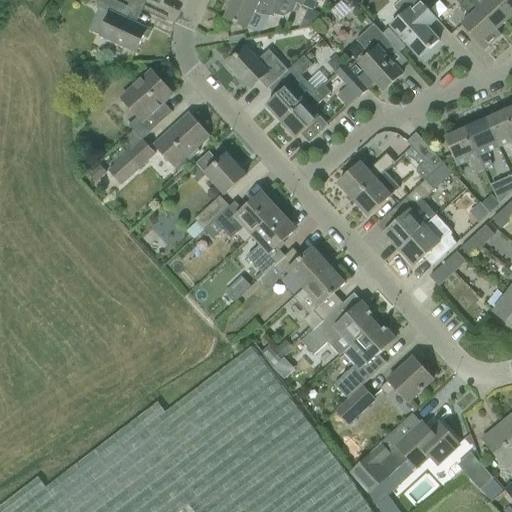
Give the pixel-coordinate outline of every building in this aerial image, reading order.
[(126,21),(131,11),(131,10),(109,0),(100,0),(97,8),(110,14),(98,37),(134,54),(134,55),(135,55),(147,29),(146,29),(146,30),(126,21)] [(233,0),(224,20),(242,29),(246,30),(253,15),(272,19),(273,17),(272,17),(280,0),(233,0)] [(436,21),(423,6),(418,0),(406,0),(395,9),(402,17),(400,19),(401,19),(391,28),(405,44),(419,59),(428,50),(429,51),(439,43),(427,29),(436,21)] [(501,36),(497,32),(467,0),(466,0),(459,7),(470,18),(461,27),(470,37),(484,51),(501,36)] [(467,0),(497,32),(511,17),(511,16),(496,0),(480,0),(481,0),(480,0),(467,0)] [(511,0),(496,0),(511,16),(511,0)] [(307,11),(298,30),(310,27),(321,17),(307,11)] [(394,49),(380,34),(374,26),(356,42),(369,57),(359,66),(370,78),(383,93),(402,75),(385,57),(394,49)] [(259,82),(267,91),(287,71),(268,51),(257,62),(245,49),(242,52),(227,66),(250,90),(259,82)] [(311,67),(302,58),(284,75),(293,84),(311,67)] [(358,99),(368,91),(344,65),(335,74),(358,99)] [(85,66),(76,72),(83,82),(92,76),(85,66)] [(360,73),(355,67),(351,71),(356,77),(360,73)] [(156,110),(172,96),(151,73),(136,87),(122,100),(137,117),(128,125),(132,130),(124,138),(133,148),(133,149),(143,140),(165,120),(156,110)] [(312,112),(332,94),(323,84),(314,92),(315,92),(281,124),(296,141),(319,120),(312,112)] [(266,108),(281,124),(315,92),(314,92),(308,85),(296,95),(289,87),(266,108)] [(511,125),(506,112),(485,121),(498,150),(511,144),(511,146),(511,125)] [(174,128),(154,146),(175,169),(178,172),(187,164),(184,161),(186,160),(189,162),(199,153),(197,150),(210,138),(189,115),(174,128)] [(465,130),(483,171),(492,167),(486,155),(498,150),(485,121),(465,130)] [(483,171),(465,130),(444,139),(457,168),(469,163),(475,175),(483,171)] [(416,135),(406,143),(420,158),(425,164),(435,156),(429,150),(416,135)] [(108,171),(120,185),(154,154),(142,141),(108,171)] [(353,202),(385,173),(394,165),(385,155),(367,172),(360,165),(338,186),(353,202)] [(205,176),(224,197),(246,177),(226,156),(205,176)] [(443,165),(435,156),(425,164),(415,172),(424,182),(443,165)] [(99,166),(89,175),(96,183),(106,174),(99,166)] [(385,173),(353,202),(368,219),(400,189),(385,173)] [(384,236),(399,252),(437,217),(422,201),(432,191),(424,183),(401,205),(386,218),(394,227),(384,236)] [(252,236),(278,212),(262,195),(242,212),(234,203),(229,208),(228,207),(213,221),(231,240),(244,227),(252,236)] [(490,196),(480,206),(489,215),(500,205),(490,196)] [(213,221),(228,207),(220,198),(205,211),(194,221),(196,223),(186,232),(192,240),(203,230),(213,221)] [(479,205),(469,214),(479,225),(489,215),(480,206),(479,205)] [(511,216),(505,209),(493,221),(502,230),(511,220),(511,216)] [(295,231),(278,212),(252,236),(260,244),(246,257),(264,277),(273,269),(284,258),(276,249),(295,231)] [(432,268),(453,249),(456,246),(447,236),(452,232),(437,217),(399,252),(414,269),(424,259),(432,268)] [(485,228),(472,239),(481,249),(494,237),(485,228)] [(481,249),(472,239),(460,250),(469,259),(481,249)] [(293,250),(284,258),(273,269),(281,277),(286,272),(302,289),(303,290),(328,267),(312,250),(301,259),(293,250)] [(456,254),(430,278),(438,288),(465,263),(456,254)] [(303,321),(312,331),(336,310),(337,311),(343,305),(334,295),(345,285),(328,267),(303,290),(302,289),(292,298),(309,315),(303,321)] [(233,287),(225,295),(233,303),(241,296),(233,287)] [(511,328),(511,299),(506,296),(505,298),(493,314),(511,328)] [(341,353),(342,355),(376,325),(369,318),(372,315),(362,304),(345,319),(337,311),(336,310),(312,331),(301,342),(313,355),(326,342),(338,356),(341,353)] [(333,385),(347,400),(362,387),(368,382),(372,378),(386,365),(378,356),(395,340),(385,329),(382,332),(376,325),(342,355),(353,367),(333,385)] [(278,363),(284,357),(275,347),(268,353),(278,363)] [(369,511),(328,453),(250,351),(165,416),(158,407),(47,491),(39,480),(0,509),(0,511),(369,511)] [(409,403),(418,395),(433,381),(412,359),(380,389),(387,396),(395,389),(409,403)] [(300,370),(287,381),(296,391),(309,380),(300,370)] [(374,401),(362,387),(347,400),(336,411),(348,425),(374,401)] [(506,469),(511,464),(511,417),(501,427),(503,430),(486,445),(506,469)] [(437,465),(443,460),(458,447),(438,426),(430,434),(422,425),(399,447),(418,467),(428,456),(437,465)] [(352,438),(341,448),(350,458),(361,448),(352,438)] [(379,444),(348,473),(368,495),(388,476),(379,466),(390,455),(379,444)] [(470,455),(457,466),(480,491),(492,480),(470,455)]
